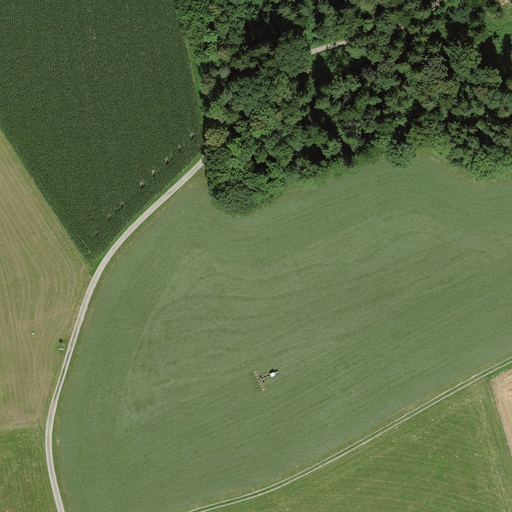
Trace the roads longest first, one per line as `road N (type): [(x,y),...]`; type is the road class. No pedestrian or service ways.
road 1 (track): [(438,0),(410,23),(319,49),(293,65),(105,261),(48,428),(61,511)]
road 2 (track): [(511,360),(303,474),(197,511)]
